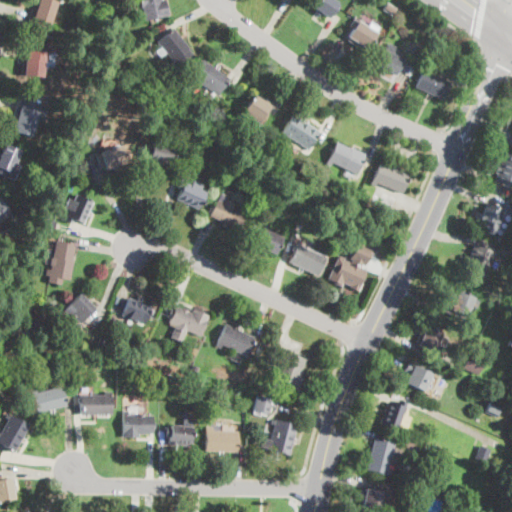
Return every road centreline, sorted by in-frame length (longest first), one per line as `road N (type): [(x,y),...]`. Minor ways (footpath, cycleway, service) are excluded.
road 1 (tertiary): [(315,511),(353,374),(503,30)]
road 2 (residential): [(224,0),(230,15),(316,78),(382,117),(457,147)]
road 3 (residential): [(132,245),(164,248),(369,341)]
road 4 (residential): [(74,471),(100,484),(320,490)]
